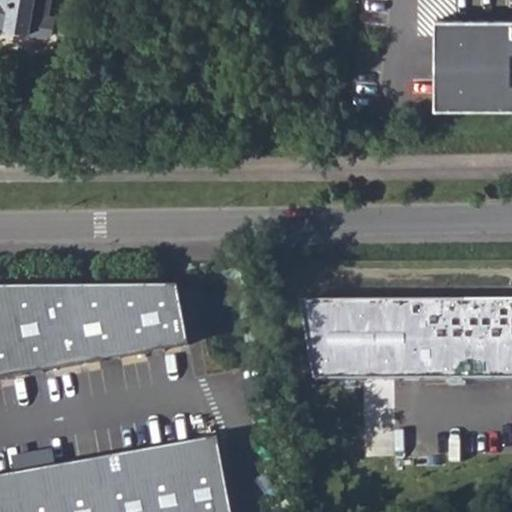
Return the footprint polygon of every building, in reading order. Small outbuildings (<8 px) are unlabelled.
[(0,0),(0,23),(30,29),(30,31),(47,35),(52,30),(56,13),(49,13),(51,0),(0,0)] [(511,18),(439,18),(439,109),(511,109),(511,18)] [(180,289),(0,290),(0,378),(190,344),(180,289)] [(195,289),(180,289),(190,344),(204,341),(195,289)] [(511,300),(304,302),(319,381),(511,379),(511,300)] [(0,480),(0,511),(233,511),(221,441),(0,480)]
